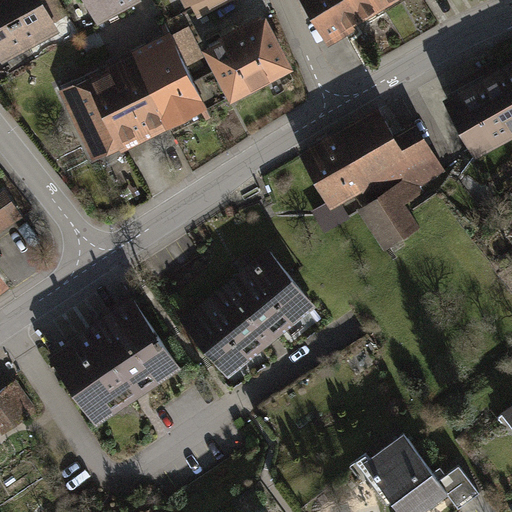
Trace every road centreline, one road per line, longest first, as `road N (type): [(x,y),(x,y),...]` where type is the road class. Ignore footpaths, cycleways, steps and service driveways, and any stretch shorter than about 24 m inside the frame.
road 1 (residential): [(342,99),(99,261)]
road 2 (residential): [(511,16),(342,99)]
road 3 (residential): [(99,261),(0,126)]
